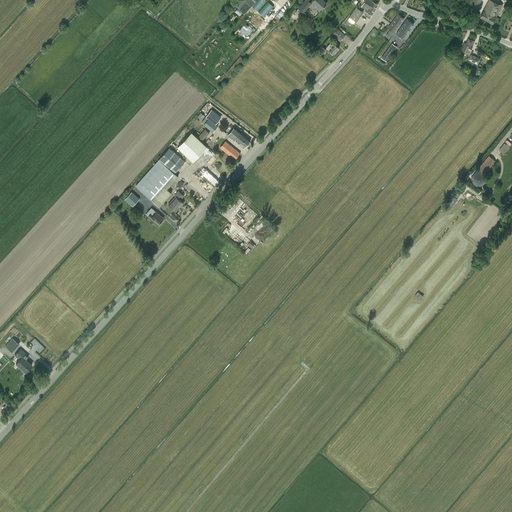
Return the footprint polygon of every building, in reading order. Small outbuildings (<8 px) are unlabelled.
[(245,14),(251,6),(256,0),(243,0),(237,7),(245,14)] [(258,0),(253,6),(258,11),(268,0),(267,0),(258,0)] [(305,0),(301,6),(298,8),(303,12),(305,9),(311,3),(307,0),(305,0)] [(319,11),(321,9),(326,3),(322,0),(313,0),(312,1),(315,4),(313,6),(319,11)] [(364,2),(363,4),(368,7),(365,11),(367,12),(365,15),(370,18),(372,14),(378,4),(370,0),(365,0),(365,1),(364,2)] [(492,23),(503,5),(490,0),(489,0),(480,16),(492,23)] [(265,17),(275,7),(269,1),(259,11),(265,17)] [(356,21),(363,12),(356,7),(349,17),(356,21)] [(282,17),(284,14),(281,11),(278,15),(277,14),(275,18),(279,20),(281,17),(282,17)] [(398,14),(388,28),(394,32),(404,18),(398,14)] [(407,33),(414,24),(407,19),(400,28),(396,34),(403,38),(407,33)] [(240,35),(248,37),(251,27),(243,24),(240,35)] [(341,40),(345,35),(343,33),(341,32),(338,28),(333,33),(341,40)] [(464,43),(461,49),(469,53),(475,41),(468,38),(466,43),(464,43)] [(333,54),(339,48),(332,41),(326,47),(333,54)] [(392,43),(381,58),(386,61),(397,46),(392,43)] [(471,58),(469,61),(477,64),(478,62),(477,61),(478,58),(471,55),(470,58),(471,58)] [(211,110),(206,117),(215,124),(221,117),(211,110),(212,110),(211,110)] [(206,117),(202,122),(204,124),(213,132),(218,126),(215,124),(206,117)] [(236,139),(240,143),(241,143),(242,144),(247,137),(234,127),(228,135),(235,141),(236,139)] [(198,137),(202,141),(210,133),(205,129),(198,137)] [(193,161),(206,146),(190,131),(177,147),(193,161)] [(242,144),(241,143),(240,143),(239,144),(244,148),(247,145),(248,146),(250,144),(249,143),(250,140),(247,137),(242,144)] [(235,159),(240,153),(225,141),(220,147),(235,159)] [(504,154),(510,148),(506,143),(499,149),(504,154)] [(170,148),(159,159),(174,173),(185,161),(170,148)] [(495,161),(489,155),(478,168),(485,174),(495,161)] [(159,159),(155,163),(135,186),(147,197),(159,207),(172,193),(167,189),(178,176),(174,173),(159,159)] [(475,172),(471,177),(472,183),(476,187),(482,186),(486,182),(485,176),(481,172),(475,172)] [(454,195),(457,197),(463,190),(460,187),(454,195)] [(133,206),(140,198),(132,191),(125,199),(133,206)] [(176,196),(168,205),(176,212),(184,203),(180,200),(184,196),(178,191),(175,195),(176,196)] [(453,195),(447,203),(451,206),(457,199),(453,195)] [(151,213),(148,216),(158,224),(164,218),(156,212),(153,215),(151,213)] [(222,228),(229,234),(233,230),(226,224),(222,228)] [(13,338),(5,346),(10,350),(14,345),(16,347),(19,344),(13,338)] [(21,349),(15,355),(19,359),(16,363),(25,372),(32,365),(26,359),(29,356),(21,349)]
